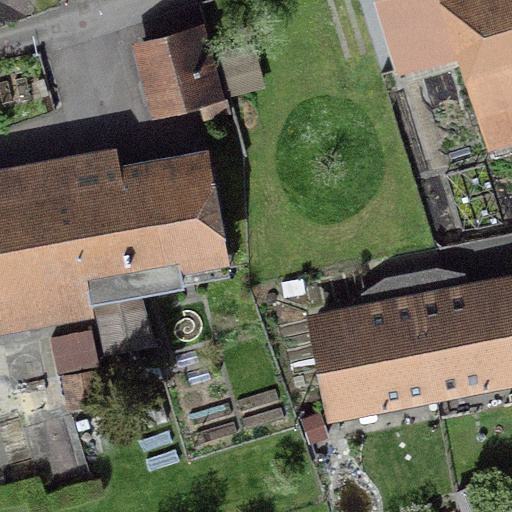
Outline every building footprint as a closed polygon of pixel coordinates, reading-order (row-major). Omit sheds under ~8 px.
[(511,0),(373,0),(395,69),(454,51),(486,151),(511,142),(511,0)] [(205,18),(131,37),(151,112),(224,93),(205,18)] [(117,138),(0,159),(0,325),(94,308),(91,293),(184,276),(182,264),(230,255),(208,139),(120,156),(117,138)] [(511,280),(415,300),(437,403),(511,387),(511,280)] [(437,403),(415,300),(319,320),(340,423),(437,403)] [(87,328),(45,336),(60,410),(102,401),(87,328)] [(46,420),(22,428),(42,491),(66,483),(46,420)] [(511,511),(511,490),(461,511),(511,511)]
